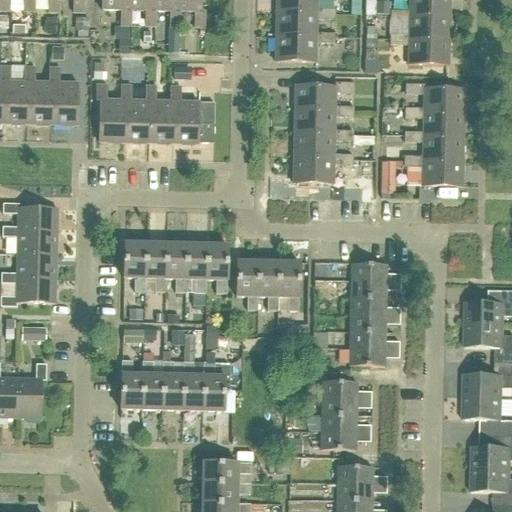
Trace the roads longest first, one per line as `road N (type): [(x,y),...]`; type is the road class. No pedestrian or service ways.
road 1 (residential): [(430,511),(432,239),(273,235),(248,221),(234,199)]
road 2 (residential): [(77,462),(86,198),(234,199)]
road 3 (residential): [(234,199),(240,0)]
